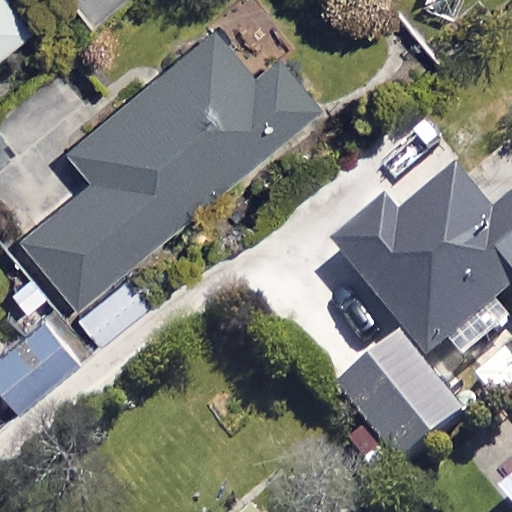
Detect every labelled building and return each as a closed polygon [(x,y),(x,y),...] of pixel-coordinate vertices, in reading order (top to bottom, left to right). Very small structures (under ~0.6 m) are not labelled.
[(0,0),(0,58),(30,35),(1,0),(0,0)] [(13,233),(100,336),(144,299),(113,261),(310,96),(271,49),(244,71),(204,24),(59,146),(83,175),(13,233)] [(511,198),(485,221),(448,176),(391,223),(380,210),(326,255),(397,341),(333,393),(398,472),(459,422),(416,369),(443,347),(457,364),(511,318),(511,198)] [(72,360),(34,310),(0,336),(0,392),(11,407),(72,360)] [(511,511),(511,478),(495,493),(511,511)]
